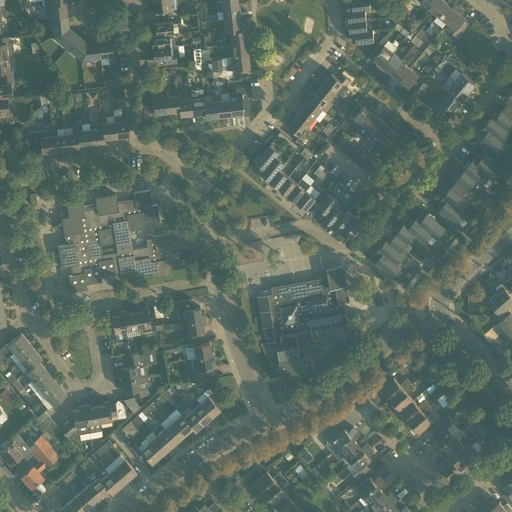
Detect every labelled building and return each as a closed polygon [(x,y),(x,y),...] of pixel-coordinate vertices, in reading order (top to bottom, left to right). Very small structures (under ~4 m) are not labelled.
[(169,0),(151,0),(153,11),(163,10),(164,16),(176,15),(176,14),(184,13),(184,10),(176,8),(170,9),(169,0)] [(347,3),(348,11),(365,9),(371,9),(369,0),(351,0),(352,2),(347,3)] [(447,3),(444,0),(443,0),(435,0),(429,8),(438,15),(447,3)] [(45,18),(50,18),(67,16),(65,3),(49,5),(50,13),(44,13),(45,18)] [(447,22),(458,8),(454,4),(452,7),(447,3),(438,15),(447,22)] [(238,4),(216,7),(217,12),(223,11),(224,19),(239,17),(238,4)] [(458,8),(447,22),(456,29),(452,33),(458,37),(469,23),(464,19),(465,18),(460,14),(463,11),(458,8)] [(365,9),(348,11),(349,21),(367,19),(365,9)] [(155,31),(156,35),(173,33),(172,27),(181,26),(180,16),(177,17),(176,15),(164,16),(164,21),(154,22),(155,30),(152,31),(153,31),(155,31)] [(51,27),(52,33),(66,28),(68,27),(67,16),(50,18),(51,22),(49,22),(49,27),(51,27)] [(240,30),(239,17),(224,19),(224,27),(218,27),(219,32),(224,31),(240,30)] [(368,29),(367,19),(349,21),(350,31),(368,29)] [(68,27),(66,28),(52,33),(60,40),(58,43),(62,47),(65,44),(68,47),(77,35),(68,27)] [(373,28),(368,29),(350,31),(351,40),(356,39),(357,42),(374,40),(373,28)] [(401,31),(407,36),(409,32),(404,28),(401,31)] [(420,28),(415,35),(419,38),(424,32),(420,28)] [(245,29),(240,30),(224,31),(225,36),(230,36),(231,43),(247,42),(245,29)] [(424,32),(419,38),(423,41),(428,35),(424,32)] [(149,48),(174,45),(173,33),(156,35),(151,35),(152,43),(149,43),(149,44),(152,43),(152,47),(149,47),(149,48)] [(75,53),(81,58),(86,45),(87,42),(77,35),(68,47),(71,50),(69,52),(73,55),(75,53)] [(419,38),(415,35),(411,40),(415,44),(419,38)] [(0,57),(8,57),(14,56),(12,42),(9,42),(8,36),(0,37),(0,57)] [(423,41),(419,38),(415,44),(419,47),(423,41)] [(112,40),(99,41),(100,57),(108,56),(109,62),(114,61),(112,40)] [(87,42),(86,45),(81,58),(91,57),(91,60),(96,60),(96,57),(97,63),(101,62),(100,57),(99,41),(87,42)] [(387,41),(384,45),(380,42),(374,50),(370,55),(373,58),(378,62),(376,65),(380,68),(393,52),(397,48),(387,41)] [(231,43),(232,50),(232,51),(226,52),(227,57),(248,54),(247,42),(231,43)] [(177,63),(175,46),(175,45),(174,45),(149,48),(150,48),(152,48),(152,51),(150,52),(152,52),(153,60),(155,59),(156,65),(164,64),(177,63)] [(412,46),(402,59),(391,73),(396,77),(394,79),(398,83),(410,68),(405,64),(408,61),(409,62),(418,51),(412,46)] [(427,46),(424,50),(430,55),(433,51),(427,46)] [(209,50),(200,51),(201,60),(210,59),(209,50)] [(387,69),(391,73),(402,59),(393,52),(380,68),(384,72),(387,69)] [(248,54),(227,57),(226,57),(227,70),(249,67),(248,54)] [(8,57),(0,57),(0,77),(12,76),(12,70),(9,70),(8,57)] [(201,62),(197,57),(190,63),(195,68),(196,67),(199,68),(201,66),(201,63),(201,62)] [(443,66),(448,61),(444,57),(439,63),(443,66)] [(439,63),(435,68),(439,72),(443,66),(439,63)] [(410,68),(398,83),(402,86),(404,83),(409,87),(419,75),(410,68)] [(471,88),(475,83),(462,72),(455,81),(470,94),(474,90),(471,88)] [(325,76),(322,80),(336,92),(337,92),(340,94),(347,86),(351,81),(342,73),(338,78),(332,73),(328,78),(325,76)] [(0,83),(0,97),(12,96),(11,83),(13,83),(12,76),(0,77),(0,83),(0,84),(0,83)] [(329,101),(336,92),(322,80),(318,84),(321,86),(317,91),(329,101)] [(442,86),(447,90),(461,101),(465,96),(467,98),(470,94),(455,81),(451,86),(445,81),(442,86)] [(198,97),(191,98),(192,114),(205,113),(203,96),(203,91),(202,82),(197,82),(198,86),(197,86),(198,92),(198,97)] [(423,83),(421,86),(415,94),(419,97),(427,86),(423,83)] [(237,98),(229,99),(230,115),(243,114),(243,106),(248,105),(246,88),(236,89),(236,93),(237,98)] [(167,112),(179,111),(178,95),(177,95),(170,96),(169,90),(164,91),(165,96),(167,112)] [(461,101),(447,90),(449,92),(442,100),(456,112),(460,108),(457,106),(461,101)] [(154,113),(167,112),(165,96),(157,97),(156,91),(151,91),(154,113)] [(179,116),(192,114),(191,98),(185,99),(184,91),(177,91),(177,95),(178,95),(179,111),(179,116)] [(322,110),(329,101),(317,91),(314,96),(311,93),(307,98),(322,110)] [(72,94),(65,95),(66,105),(73,104),(72,94)] [(218,116),(230,115),(229,99),(221,100),(221,94),(216,95),(218,116)] [(210,95),(203,96),(205,113),(205,118),(218,116),(216,95),(215,95),(210,95)] [(13,102),(12,96),(0,97),(0,126),(21,124),(20,116),(12,116),(11,110),(9,110),(8,102),(13,102)] [(307,104),(303,109),(315,119),(322,110),(307,98),(304,102),(307,104)] [(511,118),(511,104),(506,99),(503,103),(506,105),(502,110),(511,118)] [(453,116),(456,112),(442,100),(435,109),(446,119),(450,114),(453,116)] [(350,114),(363,125),(375,110),(371,107),(368,109),(363,106),(363,107),(359,104),(351,113),(350,114)] [(114,116),(114,122),(116,137),(129,136),(128,130),(134,129),(132,107),(125,108),(126,114),(121,115),(114,116)] [(343,107),(338,113),(342,116),(347,110),(343,107)] [(297,111),(293,115),(308,127),(315,119),(303,109),(299,113),(297,111)] [(351,113),(347,110),(342,116),(346,119),(350,114),(351,113)] [(372,132),(381,120),(377,116),(379,114),(375,110),(363,125),(357,132),(366,139),(372,132)] [(506,129),(511,121),(511,118),(502,110),(498,115),(495,113),(492,117),(506,129)] [(291,136),(301,144),(305,139),(301,136),(308,127),(293,115),(290,120),(292,122),(289,127),(295,132),(291,136)] [(102,122),(101,122),(103,139),(104,139),(116,137),(114,122),(106,122),(106,117),(101,117),(102,122)] [(510,131),(506,129),(492,117),(485,125),(503,140),(510,131)] [(66,150),(64,134),(64,128),(56,129),(55,119),(50,120),(51,129),(54,151),(66,150)] [(372,132),(381,139),(392,124),(388,121),(386,124),(381,120),(372,132)] [(91,145),(90,129),(82,130),(81,124),(81,121),(76,121),(76,127),(79,146),(91,145)] [(104,144),(104,139),(103,139),(101,122),(96,123),(97,128),(90,129),(91,145),(104,144)] [(331,132),(334,128),(329,123),(326,127),(331,132)] [(392,124),(381,139),(390,146),(399,134),(395,131),(397,128),(392,124)] [(507,143),(503,140),(485,125),(480,132),(484,135),(482,138),(499,153),(507,143)] [(76,127),(72,127),(72,133),(64,134),(66,150),(79,148),(79,146),(76,127)] [(331,132),(326,127),(323,131),(328,135),(331,132)] [(41,152),(54,151),(51,129),(43,130),(38,131),(40,140),(41,152)] [(278,135),(287,142),(289,139),(280,132),(278,135)] [(337,147),(342,151),(349,142),(348,141),(352,137),(346,132),(343,136),(345,138),(337,147)] [(289,139),(287,142),(295,149),(298,146),(289,139)] [(349,142),(342,151),(346,155),(354,145),(349,142)] [(255,169),(262,174),(276,156),(276,155),(279,152),(270,144),(256,162),(259,164),(255,169)] [(305,148),(301,153),(305,156),(309,151),(305,148)] [(309,151),(305,156),(308,159),(313,154),(309,151)] [(362,152),(361,154),(355,162),(359,165),(367,156),(362,152)] [(471,161),(489,176),(494,179),(501,169),(483,155),(481,158),(477,155),(471,161)] [(262,174),(270,181),(280,169),(285,163),(276,156),(262,174)] [(364,169),(372,160),(367,156),(359,165),(364,169)] [(364,169),(370,173),(376,166),(377,164),(372,160),(364,169)] [(482,184),(489,176),(471,161),(464,170),(476,180),(482,184)] [(319,167),(314,172),(318,176),(323,170),(319,167)] [(277,190),(289,176),(280,169),(270,181),(275,184),(273,187),(277,190)] [(327,173),(323,170),(318,176),(322,179),(327,173)] [(458,172),(455,176),(469,188),(476,180),(464,170),(461,174),(458,172)] [(306,173),(303,178),(311,184),(315,179),(306,173)] [(298,183),(289,176),(277,190),(281,194),(283,191),(288,195),(298,183)] [(462,197),(469,188),(455,176),(452,180),(454,183),(451,187),(462,197)] [(302,178),(298,183),(288,195),(293,199),(291,201),(295,205),(306,190),(311,185),(302,178)] [(466,199),(462,197),(451,187),(444,196),(462,210),(469,202),(466,199)] [(153,238),(146,239),(147,247),(133,249),(129,230),(134,229),(160,225),(158,214),(157,204),(152,205),(149,189),(133,192),(135,201),(130,201),(129,199),(117,201),(116,194),(95,197),(97,207),(84,209),(82,200),(66,203),(69,218),(61,219),(64,235),(66,244),(57,245),(61,267),(72,265),(74,275),(69,275),(71,291),(87,289),(86,284),(102,281),(101,276),(116,273),(116,272),(120,271),(120,273),(136,270),(136,275),(152,272),(153,277),(168,274),(168,270),(183,267),(180,251),(177,252),(176,247),(172,247),(169,232),(153,235),(153,238)] [(315,198),(308,191),(306,190),(295,205),(299,208),(301,205),(306,209),(315,198)] [(338,201),(329,193),(318,207),(320,209),(317,213),(323,218),(335,204),(338,201)] [(466,214),(462,210),(444,196),(438,202),(442,206),(440,209),(458,223),(466,214)] [(354,204),(359,208),(363,203),(358,198),(354,204)] [(495,202),(490,198),(489,198),(486,202),(492,206),(495,202)] [(492,206),(486,202),(483,205),(489,210),(492,206)] [(343,211),(335,204),(323,218),(332,225),(343,211)] [(351,218),(343,211),(332,225),(340,232),(351,218)] [(420,213),(415,219),(433,233),(437,237),(445,228),(427,213),(424,216),(420,213)] [(363,221),(354,214),(351,218),(340,232),(346,237),(350,232),(352,235),(363,221)] [(426,242),(433,233),(415,219),(408,228),(415,233),(426,242)] [(397,227),(394,231),(408,242),(415,233),(408,228),(404,224),(400,229),(397,227)] [(389,242),(401,251),(408,242),(394,231),(390,235),(393,237),(389,242)] [(404,254),(401,251),(389,242),(386,240),(379,249),(397,263),(404,254)] [(401,266),(397,263),(379,249),(375,255),(379,258),(376,262),(394,276),(401,266)] [(429,260),(435,264),(438,260),(432,256),(429,260)] [(426,263),(432,268),(435,264),(429,260),(426,263)] [(280,367),(281,369),(282,377),(314,371),(311,355),(305,356),(304,350),(299,351),(298,342),(313,340),(312,329),(347,323),(344,303),(349,302),(343,265),(322,269),(323,278),(292,283),(293,285),(283,287),(283,283),(282,284),(282,285),(271,287),(273,293),(258,296),(265,342),(261,343),(272,368),(280,367)] [(511,276),(502,285),(511,296),(511,276)] [(511,311),(508,306),(511,302),(511,296),(502,285),(501,283),(496,287),(500,292),(491,299),(489,301),(496,310),(492,314),(503,326),(505,329),(510,334),(511,336),(511,311)] [(473,291),(469,295),(473,300),(477,296),(473,291)] [(383,296),(374,297),(375,305),(384,303),(383,296)] [(186,322),(205,318),(204,313),(201,314),(200,306),(193,308),(191,298),(182,300),(186,322)] [(155,317),(164,316),(162,304),(154,304),(155,317)] [(149,319),(149,316),(147,307),(142,308),(142,311),(136,312),(138,327),(150,325),(151,330),(157,329),(155,318),(149,319)] [(138,327),(136,312),(128,313),(128,310),(123,311),(126,330),(138,327)] [(126,330),(123,311),(118,312),(118,315),(111,316),(112,320),(106,321),(108,333),(121,331),(122,338),(127,337),(126,330)] [(163,328),(161,316),(155,318),(157,329),(163,328)] [(187,340),(199,338),(198,332),(204,331),(203,324),(206,323),(205,318),(186,322),(188,333),(186,334),(187,340)] [(21,333),(7,344),(14,352),(28,341),(21,333)] [(195,358),(214,354),(213,349),(210,350),(209,342),(200,344),(199,338),(187,340),(188,347),(193,346),(195,358)] [(22,361),(35,350),(28,341),(14,352),(22,361)] [(165,352),(177,351),(176,344),(164,346),(165,352)] [(42,358),(35,350),(22,361),(29,369),(39,360),(42,358)] [(147,375),(145,364),(148,363),(146,354),(151,353),(151,350),(139,352),(140,358),(126,360),(127,366),(120,367),(121,375),(118,375),(119,380),(138,377),(147,375)] [(125,354),(126,360),(140,358),(139,352),(125,354)] [(194,377),(205,375),(204,369),(213,367),(212,360),(215,359),(214,354),(195,358),(190,358),(192,370),(186,371),(188,382),(194,381),(194,377)] [(39,360),(29,369),(25,372),(32,380),(46,369),(39,360)] [(53,378),(46,369),(32,380),(39,389),(53,378)] [(16,379),(12,374),(7,378),(12,383),(16,379)] [(138,377),(119,380),(120,385),(123,385),(124,392),(131,391),(132,397),(146,394),(145,388),(140,389),(139,382),(149,381),(148,375),(147,375),(138,377)] [(194,377),(194,381),(195,381),(195,383),(206,381),(205,375),(194,377)] [(46,397),(60,386),(53,378),(39,389),(46,397)] [(380,390),(388,399),(386,401),(390,405),(391,403),(399,412),(398,413),(399,412),(407,421),(405,422),(408,426),(410,425),(418,434),(420,433),(420,432),(432,422),(426,416),(433,410),(430,406),(423,412),(422,410),(429,404),(425,400),(418,406),(408,394),(415,388),(412,384),(405,390),(403,388),(410,382),(407,378),(400,384),(394,378),(382,388),(380,390)] [(16,379),(12,383),(19,392),(24,388),(16,379)] [(8,401),(14,396),(6,386),(0,391),(0,396),(0,397),(3,395),(8,401)] [(46,397),(53,405),(66,394),(60,386),(46,397)] [(26,400),(31,396),(24,388),(19,392),(26,400)] [(167,389),(162,393),(166,397),(171,393),(167,389)] [(200,403),(211,417),(220,410),(214,403),(219,400),(213,392),(200,403)] [(166,397),(162,393),(158,397),(162,401),(166,397)] [(444,405),(449,401),(445,395),(440,400),(444,405)] [(31,396),(26,400),(30,405),(35,401),(31,396)] [(109,404),(109,401),(103,402),(104,405),(97,406),(100,422),(118,419),(116,406),(112,403),(109,404)] [(146,407),(150,411),(154,408),(150,403),(146,407)] [(203,424),(211,417),(200,403),(191,411),(203,424)] [(89,404),(84,405),(90,432),(101,431),(101,430),(100,422),(97,406),(90,407),(89,404)] [(73,416),(64,424),(72,434),(70,436),(74,440),(80,434),(90,432),(84,405),(79,406),(80,409),(73,410),(73,416)] [(146,407),(141,411),(145,415),(150,411),(146,407)] [(37,421),(39,424),(48,416),(44,411),(35,419),(37,421)] [(191,411),(183,417),(192,428),(194,431),(203,424),(191,411)] [(143,421),(137,415),(131,420),(137,426),(143,421)] [(172,422),(184,435),(192,428),(183,417),(181,415),(172,422)] [(52,420),(48,416),(39,424),(43,428),(52,420)] [(35,419),(33,417),(28,421),(31,426),(37,421),(35,419)] [(454,434),(453,434),(459,429),(448,417),(432,431),(436,436),(434,437),(438,442),(436,443),(432,446),(435,450),(454,434)] [(43,428),(45,431),(47,433),(56,425),(52,420),(43,428)] [(121,429),(126,433),(134,426),(130,421),(121,429)] [(172,422),(164,429),(176,442),(184,435),(172,422)] [(72,434),(64,424),(60,428),(60,429),(67,437),(70,435),(70,436),(72,434)] [(56,425),(47,433),(51,437),(52,436),(60,429),(60,428),(56,425)] [(134,426),(126,433),(129,438),(138,430),(134,426)] [(333,452),(357,431),(353,427),(350,430),(350,431),(349,432),(345,427),(339,432),(335,428),(325,436),(329,441),(326,444),(333,452)] [(167,450),(176,442),(164,429),(156,436),(167,450)] [(24,461),(33,453),(47,441),(51,437),(47,433),(45,431),(41,434),(38,436),(34,432),(26,439),(30,443),(27,446),(28,448),(23,452),(19,456),(24,461)] [(360,435),(357,431),(333,452),(339,459),(345,455),(344,455),(358,443),(354,439),(356,437),(357,438),(360,435)] [(443,449),(447,453),(460,442),(454,434),(435,450),(439,454),(443,451),(442,450),(443,449)] [(156,436),(148,443),(159,457),(167,450),(156,436)] [(15,439),(13,440),(0,451),(10,463),(19,456),(23,452),(19,447),(20,444),(20,441),(19,440),(18,439),(16,438),(15,439)] [(100,447),(104,451),(113,444),(109,440),(100,447)] [(59,455),(50,445),(47,441),(33,453),(40,461),(34,466),(33,465),(21,476),(26,481),(24,483),(29,488),(30,486),(31,487),(43,477),(38,471),(44,466),(45,467),(59,455)] [(344,455),(345,455),(351,463),(370,446),(367,442),(363,446),(362,448),(358,443),(344,455)] [(445,461),(448,465),(467,450),(460,442),(447,453),(451,457),(449,459),(449,458),(445,461)] [(130,447),(135,454),(142,462),(147,458),(151,464),(159,457),(148,443),(144,446),(142,444),(138,447),(135,443),(130,447)] [(351,463),(358,470),(353,474),(357,479),(359,477),(369,469),(365,464),(371,459),(367,455),(369,453),(370,454),(374,450),(370,446),(351,463)] [(467,450),(448,465),(452,470),(456,466),(455,466),(457,464),(461,469),(479,453),(472,446),(467,450)] [(100,447),(96,451),(100,455),(104,451),(100,447)] [(84,461),(88,465),(92,461),(88,457),(84,461)] [(125,458),(116,466),(128,479),(136,472),(125,458)] [(84,461),(79,465),(83,469),(88,465),(84,461)] [(116,466),(108,473),(120,486),(128,479),(116,466)] [(318,477),(323,474),(322,473),(321,475),(314,467),(310,471),(316,478),(318,477)] [(67,475),(71,480),(76,476),(72,471),(67,475)] [(263,496),(271,505),(270,506),(271,506),(276,511),(300,511),(298,509),(305,503),(302,499),(295,505),(294,503),(301,497),(297,493),(290,499),(280,487),(287,481),(283,477),(276,483),(275,481),(282,475),(279,471),(272,477),(266,471),(254,481),(252,483),(260,492),(258,494),(261,498),(263,496)] [(100,498),(109,490),(100,480),(93,472),(86,479),(89,483),(89,484),(100,498)] [(108,473),(100,480),(109,490),(111,494),(120,486),(108,473)] [(323,474),(318,477),(325,485),(329,481),(323,474)] [(67,475),(63,479),(67,484),(71,480),(67,475)] [(356,488),(363,495),(363,496),(382,480),(378,475),(375,479),(374,481),(370,476),(356,488)] [(511,483),(505,475),(501,478),(504,482),(505,481),(506,483),(502,487),(511,498),(511,483)] [(370,503),(383,492),(379,488),(381,486),(382,487),(385,484),(382,480),(363,496),(370,503)] [(48,486),(52,491),(56,487),(53,483),(48,486)] [(89,484),(81,491),(92,505),(100,498),(89,484)] [(40,494),(43,498),(44,498),(52,491),(48,486),(40,494)] [(84,511),(92,505),(81,491),(72,498),(84,511)] [(383,492),(370,503),(365,507),(369,511),(375,511),(376,511),(395,495),(392,491),(388,494),(389,495),(387,496),(383,492)] [(399,499),(395,495),(376,511),(377,511),(391,511),(397,508),(393,503),(394,502),(395,502),(399,499)] [(72,498),(64,505),(70,511),(83,511),(84,511),(72,498)] [(490,500),(486,503),(493,511),(507,511),(499,502),(494,505),(493,504),(493,503),(490,500)] [(345,501),(340,505),(345,510),(349,506),(345,501)] [(493,511),(486,503),(482,507),(485,510),(486,510),(487,511),(486,511),(493,511)]
